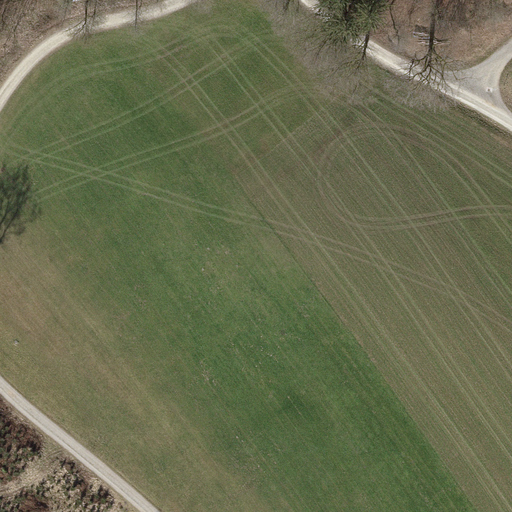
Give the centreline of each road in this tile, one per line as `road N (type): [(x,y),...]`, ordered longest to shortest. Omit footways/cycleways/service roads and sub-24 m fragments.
road 1 (track): [(0,99),(54,39),(179,0)]
road 2 (track): [(148,511),(0,387)]
road 3 (track): [(461,92),(305,0)]
